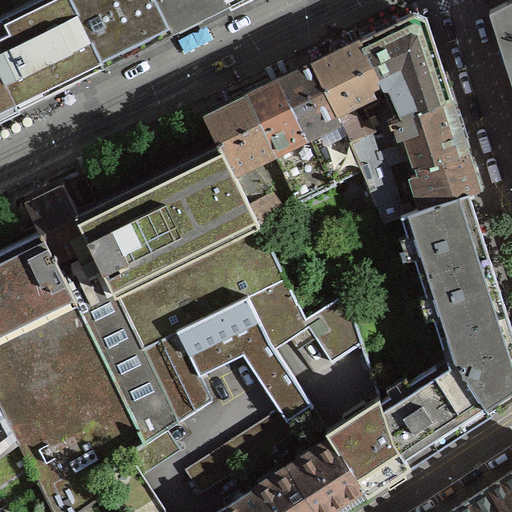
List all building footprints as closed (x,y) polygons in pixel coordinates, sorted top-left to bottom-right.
[(0,69),(18,105),(104,63),(72,0),(13,0),(13,2),(16,6),(0,13),(0,69)] [(72,0),(104,63),(173,29),(158,0),(72,0)] [(158,0),(173,29),(228,3),(226,0),(158,0)] [(511,0),(507,0),(489,9),(511,79),(511,0)] [(364,168),(385,219),(401,213),(469,190),(480,186),(426,17),(414,12),(360,38),(380,79),(383,83),(378,100),(365,107),(375,128),(351,139),(364,168)] [(375,91),(371,83),(380,79),(360,38),(313,61),(351,139),(375,128),(365,107),(360,109),(355,101),(375,91)] [(313,61),(280,77),(331,184),(364,168),(351,139),(313,61)] [(0,113),(18,105),(0,69),(0,113)] [(331,184),(280,77),(247,94),(275,152),(298,199),(331,184)] [(258,220),(285,206),(284,205),(252,163),(274,153),(275,152),(247,94),(205,114),(218,141),(258,220)] [(258,220),(218,141),(76,210),(143,346),(247,295),(268,336),(305,317),(258,220)] [(27,201),(41,228),(145,440),(167,425),(178,418),(143,346),(76,210),(63,183),(27,201)] [(469,190),(401,213),(440,333),(507,311),(469,190)] [(0,247),(0,401),(19,441),(38,481),(39,481),(54,511),(72,511),(110,487),(97,468),(145,440),(41,228),(0,247)] [(347,339),(359,331),(347,292),(306,318),(305,320),(326,352),(337,345),(347,339)] [(268,336),(247,295),(143,346),(178,418),(178,419),(213,397),(210,390),(209,390),(203,379),(209,376),(207,370),(244,352),(280,408),(186,469),(186,470),(187,470),(200,491),(319,415),(268,336)] [(427,369),(465,429),(493,411),(490,407),(496,402),(499,407),(511,398),(511,325),(507,311),(440,333),(447,356),(427,369)] [(465,429),(427,369),(381,398),(394,439),(410,464),(465,429)] [(410,464),(394,439),(381,398),(379,393),(327,427),(333,436),(368,491),(369,492),(411,465),(410,464)] [(0,401),(0,454),(19,441),(0,401)] [(167,511),(142,473),(182,447),(167,425),(145,440),(97,468),(110,487),(127,511),(167,511)] [(289,465),(319,511),(336,511),(368,491),(333,436),(289,465)] [(269,511),(319,511),(289,465),(253,487),(269,511)] [(511,511),(511,467),(511,468),(508,470),(505,473),(502,476),(489,485),(506,511),(511,511)] [(506,511),(489,485),(454,507),(457,511),(506,511)] [(269,511),(253,487),(214,511),(269,511)]
